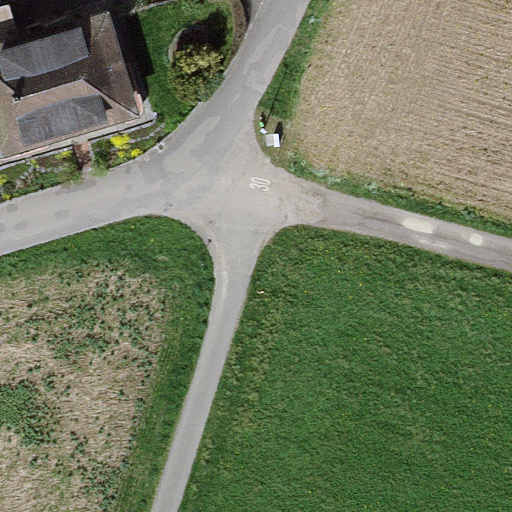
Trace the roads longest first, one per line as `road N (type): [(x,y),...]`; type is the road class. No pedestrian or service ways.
road 1 (residential): [(0,231),(186,166),(233,102),(289,0)]
road 2 (track): [(254,189),(511,258)]
